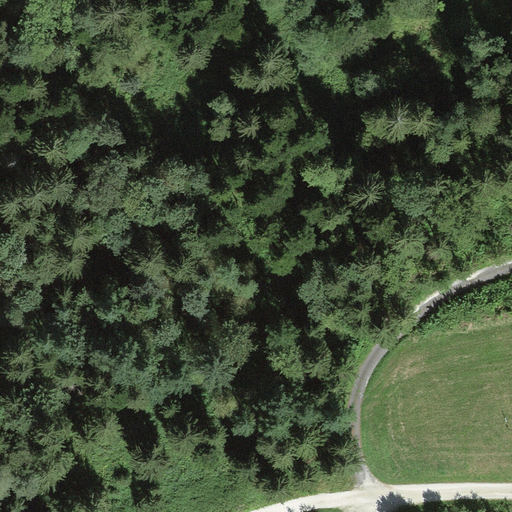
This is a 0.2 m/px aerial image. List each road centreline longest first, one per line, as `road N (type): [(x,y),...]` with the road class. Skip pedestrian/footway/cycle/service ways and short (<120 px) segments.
road 1 (track): [(511,272),(430,305),(390,338),(364,374),(352,415),(364,494),(353,511)]
road 2 (track): [(511,493),(364,494),(276,511)]
